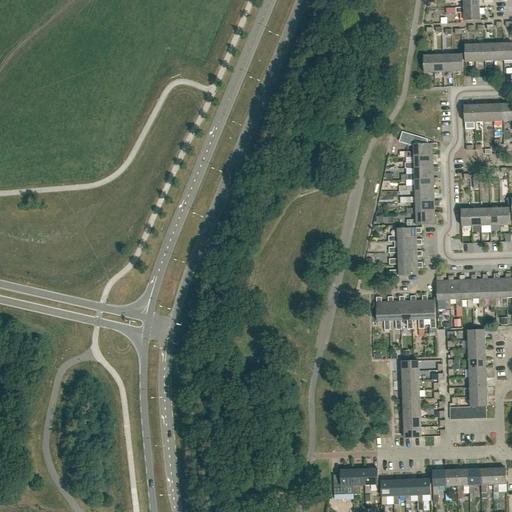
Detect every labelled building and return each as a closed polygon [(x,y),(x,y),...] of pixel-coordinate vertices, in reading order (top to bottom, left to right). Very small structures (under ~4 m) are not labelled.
[(480,8),(479,0),(455,0),(455,1),(464,1),(464,8),(480,8)] [(464,8),(455,8),(456,13),(464,13),(464,21),(480,20),(480,8),(464,8)] [(511,43),(503,44),(504,61),(511,60),(511,43)] [(476,62),(485,62),(484,44),(475,45),(476,62)] [(485,62),(494,61),(494,44),(484,44),(485,62)] [(494,61),(504,61),(503,44),(494,44),(494,61)] [(466,62),(476,62),(475,45),(465,45),(466,62)] [(453,55),(453,72),(463,72),(462,54),(453,55)] [(424,73),(434,73),(434,55),(424,56),(424,73)] [(434,73),(444,72),(443,55),(434,55),(434,73)] [(444,72),(453,72),(453,55),(443,55),(444,72)] [(511,103),(502,104),(503,121),(509,121),(509,124),(511,124),(511,103)] [(484,122),(494,122),(493,104),(484,105),(484,122)] [(494,122),(503,121),(502,104),(493,104),(494,122)] [(465,123),(475,122),(474,105),(465,105),(465,123)] [(475,122),(484,122),(484,105),(474,105),(475,122)] [(433,156),(433,155),(433,148),(437,148),(437,144),(414,144),(414,152),(405,152),(405,157),(414,157),(414,156),(433,156)] [(433,167),(433,160),(438,160),(438,155),(433,155),(433,156),(414,156),(414,157),(414,163),(405,163),(405,169),(414,168),(433,167)] [(434,179),(434,178),(434,172),(438,172),(438,167),(433,167),(414,168),(415,174),(405,175),(406,180),(415,180),(415,179),(434,179)] [(434,190),(434,183),(439,183),(438,178),(434,178),(434,179),(415,179),(415,180),(415,186),(406,186),(399,186),(400,192),(406,192),(415,191),(434,190)] [(415,202),(435,201),(434,195),(439,195),(439,189),(434,190),(415,191),(415,197),(401,198),(401,203),(415,203),(415,202)] [(435,213),(435,206),(439,206),(439,201),(435,201),(415,202),(415,203),(416,209),(407,209),(407,214),(416,214),(416,213),(435,213)] [(481,226),(491,226),(490,208),(481,209),(481,226)] [(491,226),(500,225),(500,208),(490,208),(491,226)] [(500,208),(500,225),(510,225),(510,208),(500,208)] [(462,227),(472,226),(472,209),(462,209),(462,227)] [(472,226),(481,226),(481,209),(472,209),(472,226)] [(416,213),(416,214),(416,220),(407,220),(407,226),(435,225),(435,218),(440,217),(440,212),(435,213),(416,213)] [(417,240),(417,233),(421,233),(421,228),(397,229),(398,236),(389,237),(389,242),(398,242),(398,241),(417,240)] [(398,252),(417,252),(417,245),(421,245),(421,240),(417,240),(398,241),(398,242),(398,248),(389,248),(389,254),(398,253),(398,252)] [(399,264),(418,263),(417,256),(422,256),(422,252),(417,252),(398,252),(398,253),(398,259),(390,259),(390,265),(399,265),(399,264)] [(422,268),(422,263),(418,263),(399,264),(399,265),(399,271),(390,271),(390,276),(418,275),(418,268),(422,268)] [(507,279),(506,279),(499,279),(499,274),(494,275),(495,279),(496,298),(502,298),(502,307),(508,307),(507,298),(507,279)] [(484,279),(483,280),(477,280),(477,275),(472,275),(472,280),(473,299),(479,299),(479,308),(485,308),(484,299),(484,279)] [(495,279),(488,279),(488,275),(483,275),(483,280),(484,279),(484,299),(490,298),(491,307),(496,307),(496,298),(495,279)] [(449,281),(442,281),(442,276),(437,277),(438,300),(445,300),(445,309),(451,309),(450,300),(449,281)] [(461,280),(460,280),(454,281),(454,276),(449,276),(449,281),(450,300),(456,300),(457,309),(462,309),(462,299),(461,299),(461,280)] [(461,280),(461,299),(462,299),(467,299),(468,308),(473,308),(473,299),(472,280),(465,280),(465,276),(460,276),(460,280),(461,280)] [(424,320),(430,320),(431,329),(436,329),(436,319),(435,300),(428,301),(428,296),(423,296),(423,301),(424,320)] [(400,302),(394,302),(393,297),(389,298),(389,302),(389,321),(390,321),(396,321),(396,330),(402,330),(401,321),(400,302)] [(412,320),(411,301),(405,302),(405,297),(400,297),(400,302),(401,321),(407,321),(408,330),(413,330),(413,320),(412,320)] [(423,301),(416,301),(416,297),(411,297),(412,301),(411,301),(412,320),(413,320),(419,320),(419,329),(424,329),(424,320),(423,301)] [(389,321),(389,302),(382,302),(382,298),(377,298),(377,322),(384,321),(385,331),(390,330),(390,321),(389,321)] [(468,341),(485,340),(485,330),(468,331),(468,341)] [(468,350),(486,349),(485,340),(468,341),(468,350)] [(469,359),(486,359),(486,349),(468,350),(469,359)] [(469,369),(486,368),(486,359),(469,359),(469,369)] [(402,372),(419,371),(419,361),(402,362),(402,372)] [(470,378),(487,378),(486,368),(469,369),(470,378)] [(402,382),(420,381),(419,371),(402,372),(402,382)] [(470,388),(487,387),(487,378),(470,378),(470,388)] [(403,391),(420,390),(420,381),(402,382),(403,391)] [(470,397),(487,396),(487,387),(470,388),(470,397)] [(403,400),(420,400),(420,390),(403,391),(403,400)] [(480,407),(486,406),(488,406),(487,396),(470,397),(471,407),(474,407),(480,407)] [(403,410),(421,409),(420,400),(403,400),(403,410)] [(404,419),(421,418),(421,409),(403,410),(404,419)] [(404,428),(421,428),(421,418),(404,419),(404,428)] [(421,428),(404,428),(404,438),(422,438),(421,428)] [(506,468),(494,469),(494,485),(494,493),(499,493),(499,485),(507,484),(506,468)] [(366,486),(365,486),(366,494),(371,494),(371,486),(379,485),(378,471),(378,469),(365,470),(366,486)] [(470,470),(470,486),(470,494),(475,494),(475,486),(481,485),(482,485),(482,469),(470,470)] [(482,469),(482,485),(481,485),(482,493),(487,493),(487,485),(494,485),(494,469),(482,469)] [(346,486),(353,486),(354,486),(353,470),(341,471),(341,476),(341,487),(342,495),(347,494),(346,486)] [(359,486),(365,486),(366,486),(365,470),(353,470),(354,486),(353,486),(354,494),(359,494),(359,486)] [(446,471),(446,487),(446,495),(451,495),(451,487),(458,486),(458,470),(446,471)] [(458,470),(458,486),(458,494),(463,494),(463,486),(470,486),(470,470),(458,470)] [(439,487),(446,487),(446,471),(433,471),(434,487),(433,487),(434,495),(439,495),(439,487)] [(419,496),(418,496),(418,504),(423,504),(423,496),(431,495),(430,479),(418,480),(419,496)] [(399,497),(406,496),(407,496),(406,480),(394,481),(395,497),(394,497),(394,505),(399,505),(399,497)] [(411,496),(418,496),(419,496),(418,480),(406,480),(407,496),(406,496),(406,504),(411,504),(411,496)] [(387,497),(394,497),(395,497),(394,481),(381,481),(382,497),(382,505),(387,505),(387,497)]
